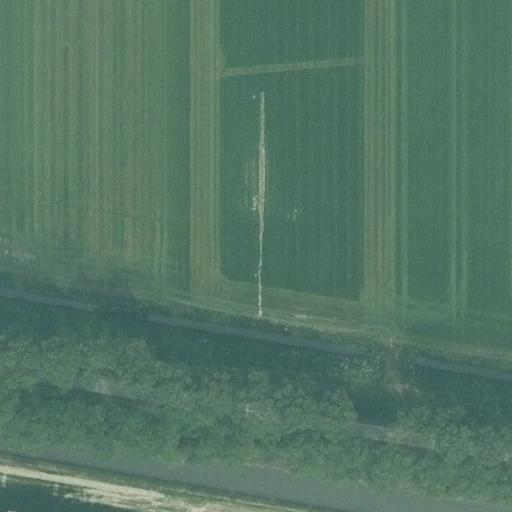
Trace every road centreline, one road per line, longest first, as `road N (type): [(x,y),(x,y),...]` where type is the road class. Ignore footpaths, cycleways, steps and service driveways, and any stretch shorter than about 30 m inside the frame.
road 1 (unclassified): [(0,366),(511,454)]
road 2 (track): [(511,402),(379,378)]
